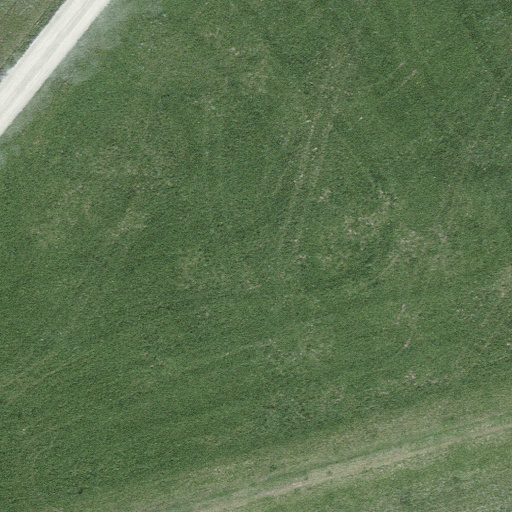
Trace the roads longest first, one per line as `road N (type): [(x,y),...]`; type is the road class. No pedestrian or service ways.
road 1 (track): [(511,427),(180,494),(131,511)]
road 2 (track): [(0,100),(81,0)]
